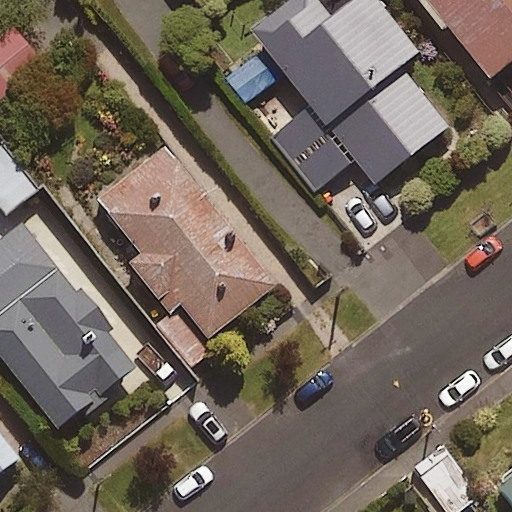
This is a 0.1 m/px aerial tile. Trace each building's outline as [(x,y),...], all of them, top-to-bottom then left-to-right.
[(331,0),(274,0),(254,15),(370,177),(445,122),(400,60),(420,45),(387,0),(337,0),(334,3),(331,0)] [(511,0),(425,0),(442,20),(449,15),(490,65),(511,46),(511,0)] [(7,22),(0,27),(0,96),(41,64),(7,22)] [(260,40),(221,72),(246,102),(285,71),(260,40)] [(354,160),(306,100),(264,136),(314,194),(354,160)] [(0,212),(33,189),(0,144),(0,212)] [(10,243),(0,229),(0,360),(51,425),(129,364),(25,231),(10,243)] [(173,308),(151,326),(186,370),(210,352),(173,308)] [(0,465),(11,457),(0,443),(0,465)] [(456,511),(464,507),(469,511),(489,511),(440,449),(413,471),(445,511),(456,511)] [(511,465),(492,481),(511,506),(511,465)]
